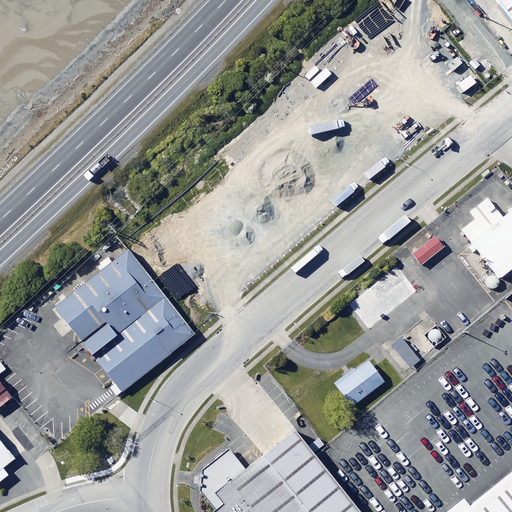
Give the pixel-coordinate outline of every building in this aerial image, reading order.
[(511,0),(492,0),(511,25),(511,0)] [(511,267),(511,207),(511,206),(498,216),(485,198),(468,211),(474,218),(459,230),(496,279),(511,267)] [(441,247),(432,236),(410,254),(419,265),(441,247)] [(194,338),(133,256),(55,313),(116,395),(194,338)] [(414,290),(395,266),(348,302),(367,326),(414,290)] [(420,358),(402,336),(390,345),(408,367),(420,358)] [(382,382),(366,359),(333,384),(349,406),(382,382)] [(0,406),(12,398),(0,382),(0,406)] [(361,511),(303,437),(252,477),(235,455),(194,487),(213,511),(361,511)] [(13,457),(0,441),(0,477),(6,473),(1,466),(13,457)] [(511,511),(511,468),(458,511),(511,511)]
